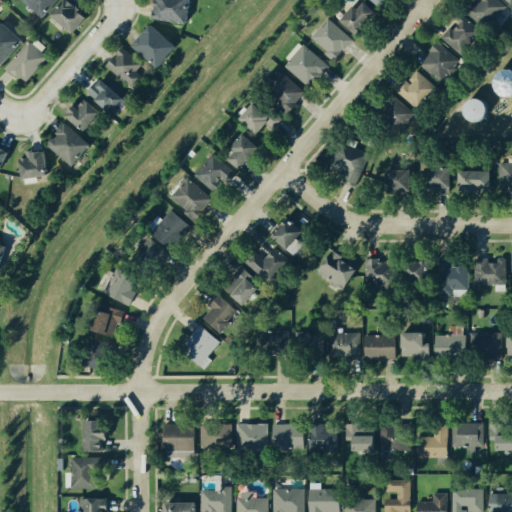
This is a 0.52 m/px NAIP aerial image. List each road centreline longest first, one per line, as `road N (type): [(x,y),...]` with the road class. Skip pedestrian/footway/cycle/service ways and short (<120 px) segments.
road 1 (residential): [(138,511),(140,369),(156,319),(427,0)]
road 2 (residential): [(55,392),(511,389)]
road 3 (residential): [(280,170),(355,221),(511,224)]
road 4 (residential): [(18,115),(118,8)]
